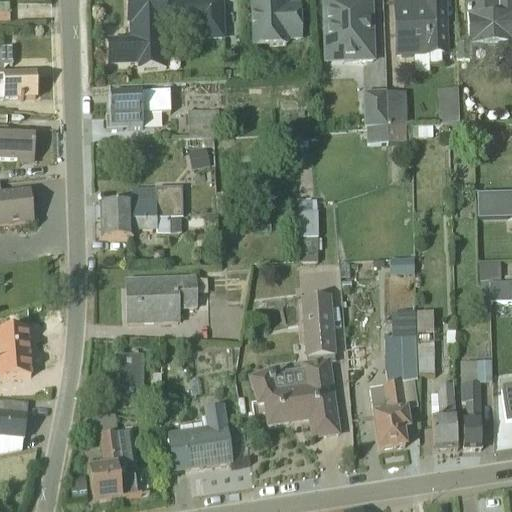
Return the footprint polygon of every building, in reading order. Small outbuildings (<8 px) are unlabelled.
[(422,0),(423,7),(394,8),(395,63),(443,62),(441,0),(422,0)] [(454,49),(454,68),(469,67),(468,55),(479,54),(479,51),(495,51),(495,66),(511,65),(511,3),(497,4),(497,0),(465,0),(467,49),(454,49)] [(370,2),(322,3),(323,69),(371,68),(370,2)] [(283,4),(251,5),(252,52),(286,51),(286,45),(300,44),(299,10),(283,10),(283,4)] [(0,5),(0,25),(9,26),(9,5),(0,5)] [(105,47),(106,69),(136,68),(136,75),(167,75),(165,5),(125,6),(126,27),(130,27),(131,47),(105,47)] [(219,6),(178,7),(179,33),(193,33),(193,47),(220,46),(219,6)] [(9,53),(0,53),(0,104),(21,104),(21,103),(34,102),(34,81),(2,81),(2,72),(10,72),(9,53)] [(456,94),(436,95),(437,130),(457,129),(457,127),(464,126),(463,99),(456,99),(456,94)] [(404,96),(360,97),(362,134),(364,135),(365,151),(409,148),(410,144),(426,143),(426,131),(406,132),(404,96)] [(168,97),(108,99),(108,121),(124,120),(124,133),(141,133),(141,120),(168,119),(168,97)] [(187,117),(188,144),(218,143),(217,116),(187,117)] [(0,132),(0,164),(32,166),(33,138),(6,136),(6,133),(0,132)] [(465,133),(451,134),(452,145),(466,144),(465,133)] [(204,153),(186,158),(190,175),(208,171),(204,153)] [(98,208),(98,225),(180,223),(179,192),(130,193),(130,207),(98,208)] [(0,230),(32,226),(28,196),(0,199),(0,230)] [(225,197),(214,198),(216,219),(226,218),(225,197)] [(511,198),(474,199),(475,225),(511,224),(511,198)] [(317,268),(315,218),(296,218),(297,269),(317,268)] [(180,223),(98,225),(99,236),(99,243),(132,242),(131,235),(155,235),(155,239),(180,238),(180,223)] [(269,225),(250,226),(251,238),(269,237),(269,225)] [(412,263),(388,263),(388,281),(412,281),(412,263)] [(498,269),(478,269),(478,286),(498,286),(498,269)] [(193,284),(124,287),(126,330),(177,328),(177,317),(194,316),(193,284)] [(511,288),(479,290),(480,307),(511,306),(511,288)] [(265,408),(267,430),(308,425),(311,443),(336,438),(324,369),(333,369),(327,301),(298,303),(303,369),(299,370),(302,389),(276,393),(269,374),(245,383),(256,411),(265,408)] [(412,387),(409,371),(415,370),(415,350),(414,318),(389,319),(389,343),(384,344),(383,374),(386,391),(367,394),(377,455),(403,451),(400,433),(407,432),(400,389),(412,387)] [(447,349),(415,350),(415,370),(416,382),(448,381),(447,349)] [(144,360),(117,359),(117,403),(143,403),(144,360)] [(479,455),(477,388),(491,387),(489,368),(458,368),(461,455),(479,455)] [(456,454),(451,389),(435,390),(435,400),(429,401),(433,456),(456,454)] [(511,393),(500,395),(504,426),(511,424),(511,393)] [(0,441),(21,444),(25,408),(0,405),(0,441)] [(177,433),(178,438),(165,440),(170,477),(229,469),(224,432),(221,411),(201,414),(202,422),(199,423),(200,430),(177,433)] [(246,462),(241,434),(229,436),(233,464),(246,462)] [(135,501),(126,436),(99,440),(104,472),(87,474),(92,507),(135,501)]
